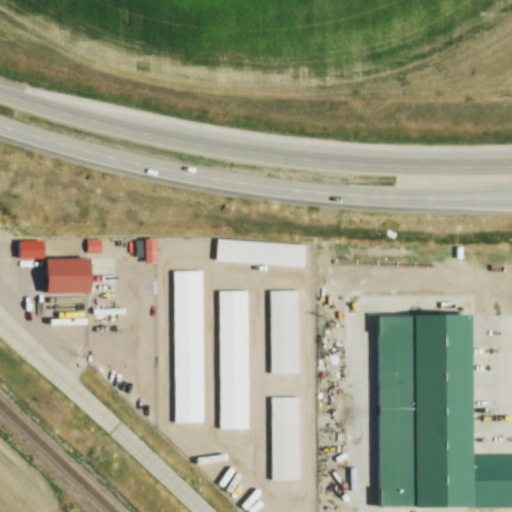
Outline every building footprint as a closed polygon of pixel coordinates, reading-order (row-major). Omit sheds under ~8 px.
[(174,252),(174,262),(185,262),(185,238),(159,238),(159,252),(174,252)] [(216,267),(218,244),(308,250),(306,274),(216,267)] [(50,268),(90,267),(91,301),(51,302),(50,268)] [(177,426),(176,275),(201,274),(202,426),(177,426)] [(220,434),(219,296),(249,296),(250,434),(220,434)] [(273,377),(273,297),(298,297),(299,376),(273,377)] [(371,309),(471,307),(473,450),(511,449),(511,506),(374,508),(371,309)] [(276,489),(275,402),(302,402),(303,488),(276,489)]
